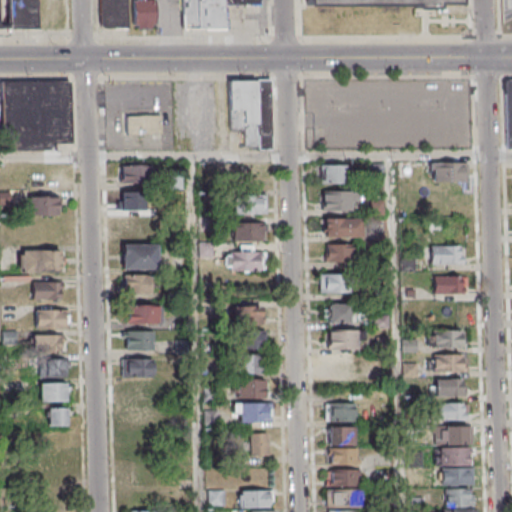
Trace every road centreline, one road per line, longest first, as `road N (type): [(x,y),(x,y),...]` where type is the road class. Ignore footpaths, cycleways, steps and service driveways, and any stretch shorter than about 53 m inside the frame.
road 1 (residential): [(97,511),(80,0)]
road 2 (residential): [(302,511),(286,0)]
road 3 (residential): [(498,511),(486,155)]
road 4 (secondary): [(290,59),(0,60)]
road 5 (secondary): [(483,58),(290,59)]
